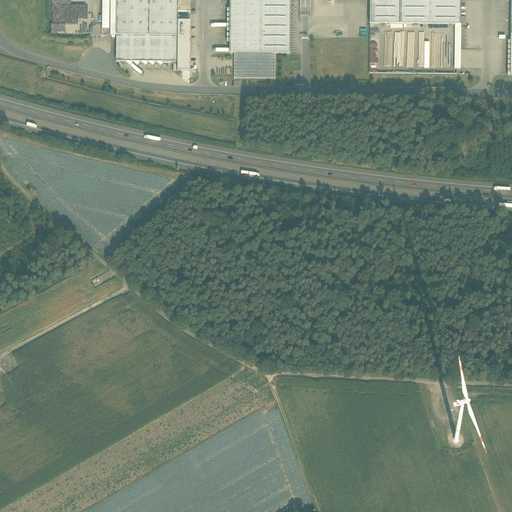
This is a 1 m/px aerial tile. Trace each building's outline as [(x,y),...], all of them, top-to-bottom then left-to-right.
[(66,0),(67,4),(66,4),(66,11),(72,17),(72,32),(79,32),(80,15),(89,15),(89,0),(66,0)] [(110,0),(110,35),(116,35),(116,61),(173,62),(173,64),(173,70),(176,70),(176,64),(176,62),(177,62),(177,70),(190,71),(191,21),(178,21),(178,12),(190,12),(190,0),(110,0)] [(290,0),(229,0),(229,53),(234,53),(275,53),(290,53),(290,0)] [(460,0),(370,0),(370,24),(460,25),(460,0)] [(440,35),(440,68),(449,68),(449,49),(446,49),(446,35),(440,35)] [(275,53),(234,53),(234,79),(275,79),(275,53)]
